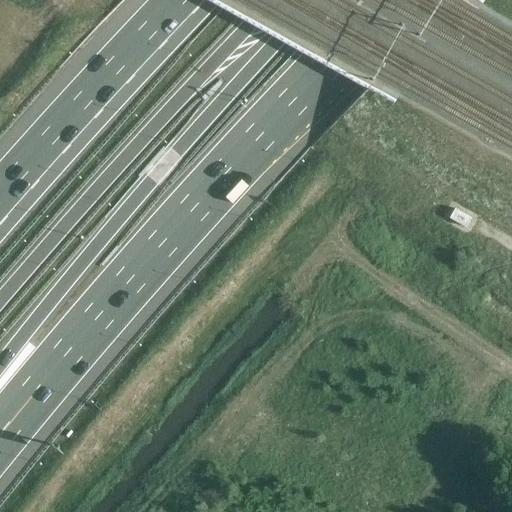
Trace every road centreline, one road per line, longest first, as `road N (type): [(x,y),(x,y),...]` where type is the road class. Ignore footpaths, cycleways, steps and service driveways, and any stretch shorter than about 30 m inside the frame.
road 1 (motorway): [(0,433),(101,310),(394,0)]
road 2 (motorway): [(0,375),(21,337),(151,180),(321,0)]
road 3 (motorway): [(0,301),(272,0)]
road 4 (motorway): [(187,0),(0,203)]
